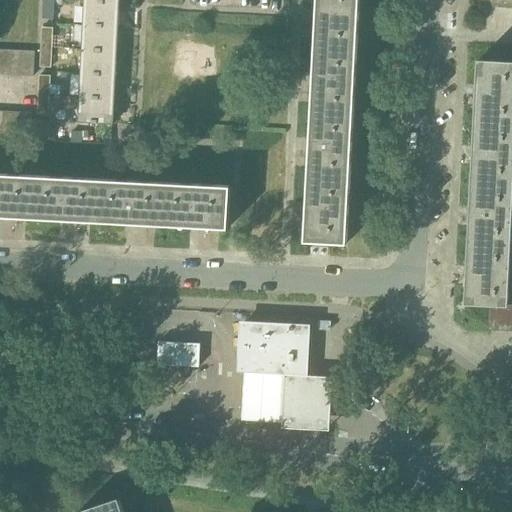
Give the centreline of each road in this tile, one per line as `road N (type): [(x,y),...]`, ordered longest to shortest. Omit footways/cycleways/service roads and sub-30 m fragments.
road 1 (secondary): [(404,464),(0,404)]
road 2 (residential): [(405,284),(0,265)]
road 3 (residential): [(405,284),(425,37)]
